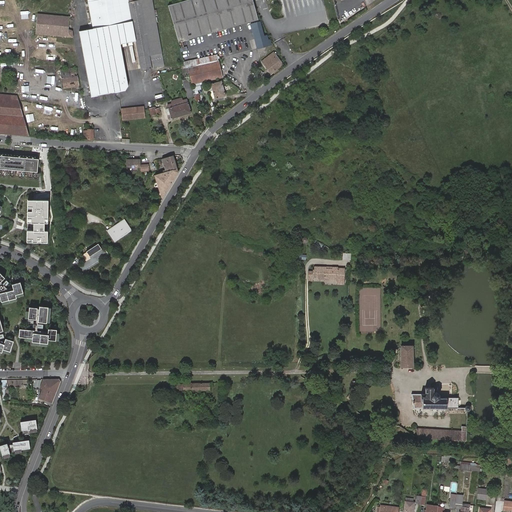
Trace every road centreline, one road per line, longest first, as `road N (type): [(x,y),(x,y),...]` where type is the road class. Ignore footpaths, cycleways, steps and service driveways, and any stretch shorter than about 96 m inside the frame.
road 1 (tertiary): [(196,153),(211,129),(293,64),(393,0)]
road 2 (residential): [(0,139),(196,153)]
road 3 (tertiary): [(101,305),(196,153)]
road 4 (tertiary): [(23,491),(70,373)]
road 5 (residential): [(80,511),(100,501),(197,511)]
